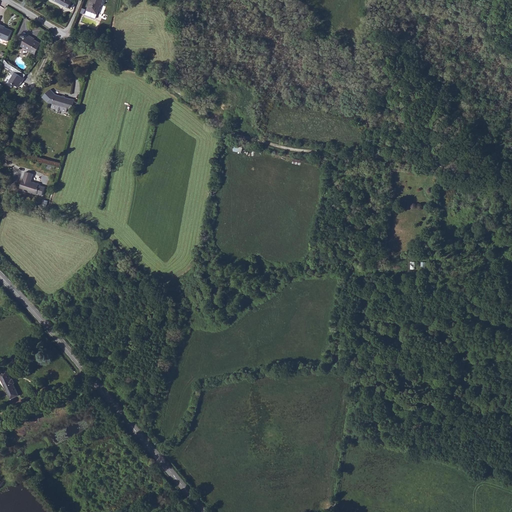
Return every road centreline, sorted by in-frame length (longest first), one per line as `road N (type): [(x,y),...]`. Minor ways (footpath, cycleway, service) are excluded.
road 1 (track): [(67,32),(146,69),(231,132),(511,182)]
road 2 (secondary): [(0,274),(203,511)]
road 3 (unclassified): [(52,24),(0,155)]
road 4 (track): [(371,158),(403,41)]
